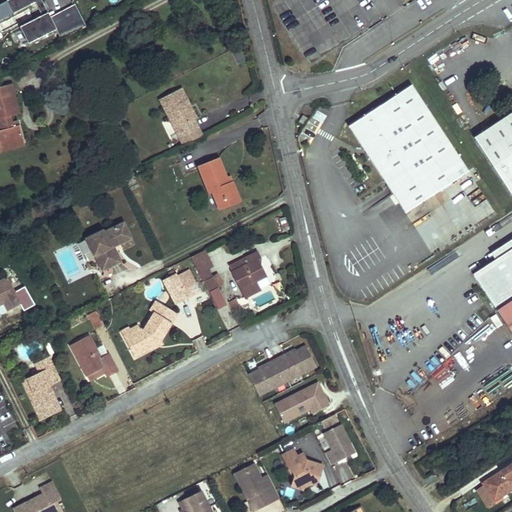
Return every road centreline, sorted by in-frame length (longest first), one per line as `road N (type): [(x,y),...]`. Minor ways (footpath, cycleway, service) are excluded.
road 1 (residential): [(273,96),(325,306),(359,389),(426,511)]
road 2 (residential): [(0,469),(286,322)]
road 3 (unknown): [(335,331),(447,279),(452,288),(401,367),(379,386),(359,389)]
road 4 (unclassified): [(273,96),(362,74),(478,0)]
road 5 (unknown): [(161,0),(40,67)]
